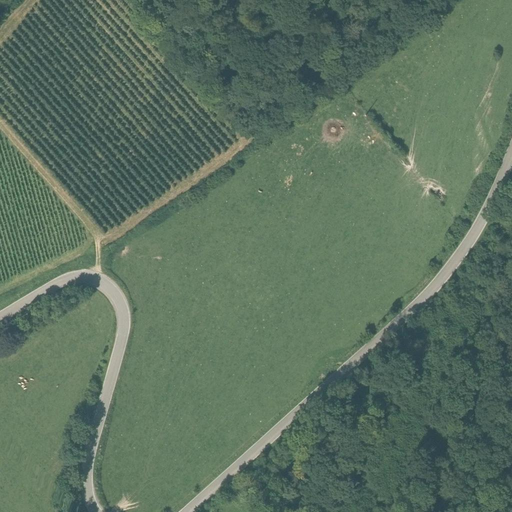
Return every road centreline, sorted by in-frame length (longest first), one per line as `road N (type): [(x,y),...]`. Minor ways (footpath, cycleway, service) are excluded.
road 1 (tertiary): [(197,511),(439,286),(485,221),(511,158)]
road 2 (tertiary): [(0,328),(66,289),(90,290),(117,314),(119,346),(82,483),(84,511)]
